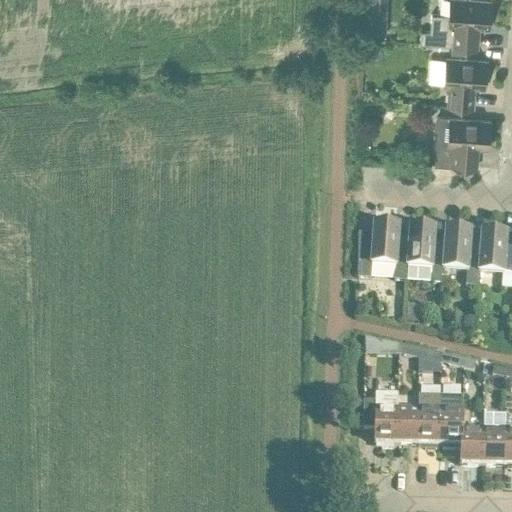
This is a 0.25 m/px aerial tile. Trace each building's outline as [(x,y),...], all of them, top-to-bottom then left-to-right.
[(476,0),(450,0),(449,15),(431,14),(430,31),(420,31),(420,43),(452,46),(467,47),(477,47),(479,28),(488,29),(490,1),(476,0)] [(451,46),(450,54),(467,55),(467,47),(452,46),(451,46)] [(449,86),(447,105),(473,107),(474,88),(484,89),(486,61),(446,58),(444,86),(449,86)] [(436,145),(435,164),(476,167),(478,148),(488,149),(490,121),(436,117),(434,145),(436,145)] [(413,224),(413,229),(410,229),(408,253),(406,282),(442,285),(443,271),(444,255),(433,255),(435,230),(432,230),(432,225),(420,224),(413,224)] [(359,246),(357,278),(370,278),(371,266),(395,267),(394,282),(406,282),(408,253),(397,252),(399,228),(374,226),(372,247),(359,246)] [(449,231),(445,231),(444,255),(443,271),(444,271),(466,273),(465,287),(478,288),(479,288),(479,274),(480,258),(469,257),(471,233),(468,233),(468,227),(456,227),(449,226),(449,231)] [(506,236),(482,234),(480,258),(479,274),(502,276),(501,289),(511,290),(511,260),(505,260),(506,236)] [(365,340),(364,355),(378,355),(378,342),(365,339),(365,340)] [(420,351),(399,346),(399,356),(418,360),(420,351)] [(432,354),(420,351),(418,360),(430,363),(432,354)] [(463,360),(441,356),(440,365),(461,370),(463,360)] [(463,360),(461,370),(473,372),(475,363),(463,360)] [(494,367),(492,376),(506,379),(506,370),(494,367)] [(363,402),(362,430),(374,430),(374,444),(373,445),(373,446),(375,446),(381,446),(381,450),(393,450),(393,446),(396,446),(397,409),(397,395),(375,394),(375,402),(363,402)] [(418,410),(418,447),(425,447),(424,451),(436,451),(437,447),(439,447),(441,397),(419,396),(418,410)] [(441,397),(439,447),(442,447),(442,451),(458,451),(459,448),(460,448),(461,448),(462,430),(463,397),(441,397)] [(418,447),(418,410),(397,409),(396,446),(418,447)] [(483,415),(483,430),(482,466),(504,468),(505,431),(505,415),(483,415)] [(459,466),(459,467),(482,467),(482,466),(483,430),(462,430),(461,448),(460,448),(460,466),(459,466)]
